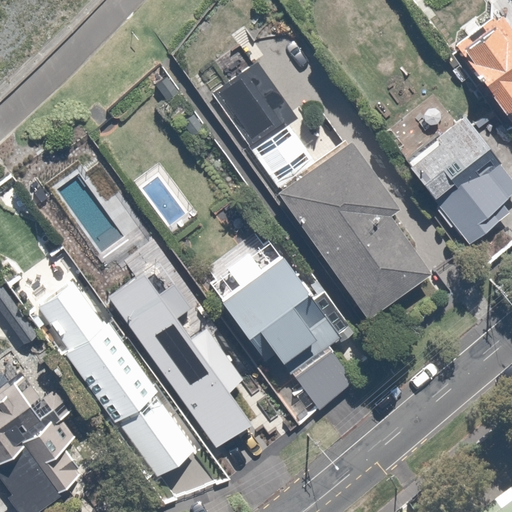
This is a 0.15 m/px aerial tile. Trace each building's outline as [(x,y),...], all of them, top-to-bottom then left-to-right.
[(511,28),(504,15),(457,48),(511,129),(511,28)] [(250,60),(208,90),(247,146),(290,121),(250,60)] [(511,176),(466,112),(407,158),(467,241),(511,202),(511,176)] [(353,135),(277,184),(367,316),(433,269),(393,211),(403,204),(353,135)] [(58,251),(11,282),(115,420),(158,394),(58,251)] [(279,254),(223,297),(280,383),(343,334),(279,254)] [(36,332),(4,281),(0,283),(0,312),(19,343),(36,332)] [(215,342),(172,281),(116,320),(223,474),(259,449),(194,356),(215,342)] [(0,458),(24,442),(60,493),(85,472),(64,446),(76,435),(62,419),(74,407),(57,385),(41,394),(24,370),(8,358),(0,356),(0,458)] [(115,420),(159,478),(200,449),(158,394),(115,420)] [(511,511),(511,496),(489,511),(511,511)]
